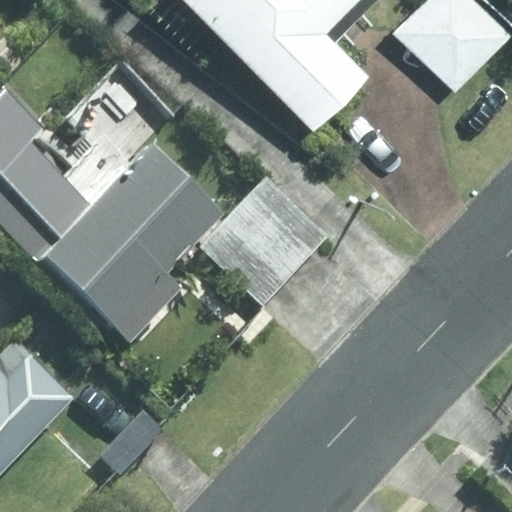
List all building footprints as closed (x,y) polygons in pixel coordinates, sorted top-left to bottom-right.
[(353,71),(320,36),(357,0),(185,0),(301,121),(353,71)] [(500,35),(461,0),(410,0),(383,30),(449,90),(500,35)] [(0,138),(0,233),(4,229),(34,257),(25,267),(120,354),(171,299),(154,283),(208,224),(131,152),(161,120),(111,73),(70,116),(95,139),(40,199),(31,191),(43,178),(0,138)] [(323,240),(252,182),(190,256),(261,315),(323,240)] [(0,467),(61,405),(4,349),(0,352),(0,467)]
